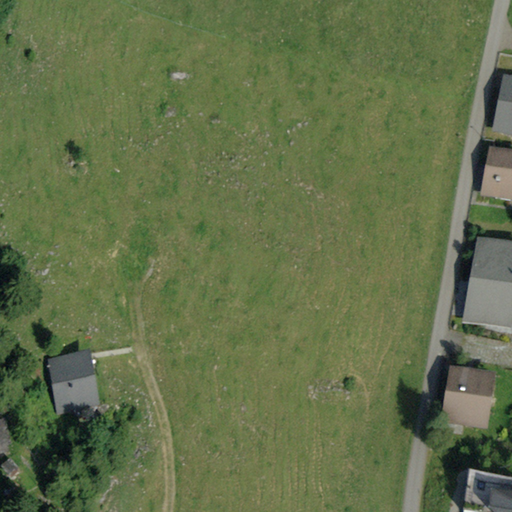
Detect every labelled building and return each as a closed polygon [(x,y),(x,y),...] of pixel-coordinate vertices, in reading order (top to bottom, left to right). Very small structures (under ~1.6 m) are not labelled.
[(511,83),(507,82),(497,128),(511,131),(511,83)] [(511,157),(492,154),(485,193),(496,195),(495,198),(511,200),(511,157)] [(511,313),(511,251),(478,245),(465,319),(510,327),(511,313)] [(92,402),(83,362),(48,369),(52,385),(58,383),(63,408),(92,402)] [(477,378),(453,374),(446,420),(483,426),(490,384),(476,382),(477,378)] [(16,469),(10,460),(2,467),(8,475),(16,469)] [(494,511),(504,511),(511,490),(511,479),(469,473),(463,511),(465,511),(493,511),(494,511)]
